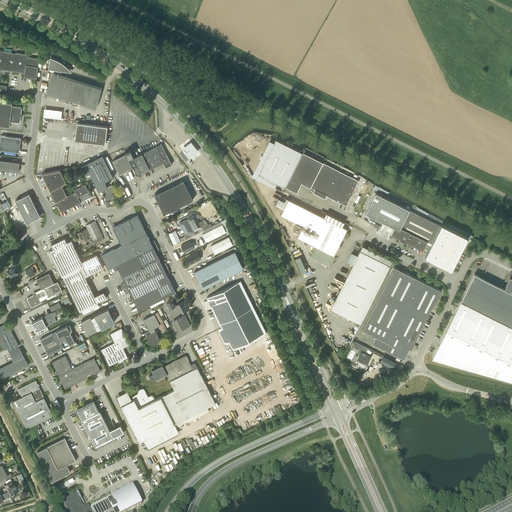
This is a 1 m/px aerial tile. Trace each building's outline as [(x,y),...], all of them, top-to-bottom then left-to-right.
[(23,77),(24,77),(36,78),(39,58),(27,56),(27,54),(15,52),(15,53),(11,52),(12,51),(3,50),(3,51),(0,50),(0,93),(5,94),(6,86),(0,84),(0,74),(0,73),(0,72),(0,69),(19,72),(19,71),(21,71),(21,72),(24,73),(23,77)] [(64,70),(65,61),(49,59),(48,68),(64,70)] [(95,107),(101,88),(53,73),(47,93),(95,107)] [(21,116),(21,113),(20,113),(21,108),(20,107),(12,106),(12,103),(0,101),(0,126),(9,127),(10,121),(18,122),(19,122),(20,116),(21,116)] [(61,118),(63,109),(45,107),(43,116),(61,118)] [(107,126),(77,122),(75,140),(105,144),(107,126)] [(0,149),(18,152),(20,138),(1,135),(0,139),(0,149)] [(303,152),(302,154),(275,141),(258,176),(284,189),(286,187),(294,191),(299,181),(346,205),(358,181),(303,152)] [(182,150),(185,153),(189,158),(190,160),(199,152),(191,143),(182,150)] [(126,154),(113,160),(119,174),(133,167),(137,175),(141,173),(140,172),(149,168),(150,169),(164,162),(166,167),(172,164),(167,154),(161,144),(156,146),(142,153),(133,158),(129,150),(125,152),(126,154)] [(0,169),(18,172),(19,162),(0,159),(0,169)] [(108,186),(105,181),(109,179),(100,161),(87,167),(99,191),(104,188),(106,193),(104,194),(108,201),(114,197),(112,193),(115,191),(112,184),(108,186)] [(164,214),(193,200),(183,180),(154,194),(155,195),(164,213),(163,213),(164,214)] [(75,191),(67,195),(62,184),(50,190),(61,212),(91,197),(85,184),(74,189),(75,191)] [(436,223),(432,221),(376,192),(365,213),(394,227),(391,233),(422,249),(425,243),(430,245),(425,256),(429,259),(446,226),(441,223),(440,225),(436,223)] [(26,223),(40,216),(29,193),(15,200),(26,223)] [(305,208),(289,199),(281,215),(296,222),(293,229),(299,232),(297,237),(301,239),(301,240),(304,242),(305,240),(315,246),(333,255),(337,247),(338,248),(340,244),(339,243),(346,229),(305,208)] [(7,201),(1,205),(0,202),(0,212),(10,208),(7,201)] [(204,213),(210,224),(217,219),(211,209),(204,213)] [(128,218),(124,220),(134,239),(146,233),(137,215),(129,219),(128,218)] [(200,226),(194,215),(188,218),(193,229),(200,226)] [(192,231),(186,219),(179,223),(185,234),(192,231)] [(134,239),(124,220),(120,222),(121,223),(113,227),(121,245),(128,242),(134,239)] [(93,240),(102,236),(95,221),(86,225),(93,240)] [(206,241),(226,231),(222,224),(202,234),(206,241)] [(168,228),(174,239),(181,235),(176,225),(168,228)] [(446,226),(429,259),(451,270),(468,237),(446,226)] [(78,233),(80,237),(77,238),(79,243),(88,238),(86,236),(90,234),(87,228),(78,233)] [(146,233),(134,239),(128,242),(134,256),(156,245),(157,245),(157,244),(156,245),(154,240),(150,242),(146,233)] [(215,254),(233,245),(229,237),(211,246),(215,254)] [(82,261),(71,240),(67,242),(65,238),(51,244),(53,249),(49,251),(62,277),(63,276),(80,311),(107,297),(104,291),(95,295),(85,276),(88,275),(82,261)] [(181,246),(181,247),(182,249),(184,253),(194,248),(190,241),(181,246)] [(128,242),(121,245),(101,255),(108,269),(113,267),(134,256),(128,242)] [(159,249),(156,245),(134,256),(140,267),(158,258),(155,251),(159,249)] [(328,265),(333,255),(315,246),(310,256),(328,265)] [(360,323),(389,264),(360,249),(330,308),(360,323)] [(235,251),(221,258),(194,272),(197,278),(197,279),(199,283),(203,289),(243,269),(235,251)] [(200,259),(197,252),(187,258),(190,264),(200,259)] [(96,254),(82,261),(88,275),(103,267),(96,254)] [(300,255),(295,257),(302,272),(307,270),(300,255)] [(140,267),(134,256),(113,267),(115,271),(118,269),(122,276),(140,267)] [(158,258),(140,267),(145,278),(167,267),(165,263),(162,264),(158,258)] [(7,271),(8,272),(7,273),(8,274),(9,275),(11,277),(14,275),(16,278),(21,275),(14,265),(11,267),(12,268),(7,271)] [(29,278),(36,273),(32,266),(25,270),(29,278)] [(140,267),(122,276),(125,282),(121,284),(124,289),(145,278),(140,267)] [(167,267),(145,278),(151,289),(157,301),(175,292),(166,274),(170,272),(167,267)] [(440,290),(421,281),(394,267),(362,330),(375,336),(372,343),(397,355),(399,351),(396,350),(400,343),(411,349),(440,290)] [(36,278),(38,282),(42,289),(36,292),(36,293),(27,298),(27,299),(31,307),(32,307),(41,302),(41,300),(47,297),(48,299),(54,296),(55,295),(54,294),(62,290),(57,281),(54,283),(48,271),(36,278)] [(504,288),(474,273),(432,358),(511,380),(511,278),(510,278),(504,288)] [(151,289),(145,278),(124,289),(126,294),(129,292),(133,298),(151,289)] [(233,350),(266,333),(241,281),(207,297),(222,327),(220,329),(219,331),(225,343),(227,344),(229,343),(233,350)] [(151,289),(133,298),(138,310),(157,301),(151,289)] [(169,309),(175,305),(176,305),(173,300),(166,303),(169,309)] [(184,301),(176,305),(175,305),(178,311),(181,310),(182,313),(188,310),(184,301)] [(49,307),(52,312),(33,322),(34,325),(33,326),(34,328),(36,327),(37,331),(57,320),(54,316),(57,315),(55,311),(61,307),(59,302),(49,307)] [(82,322),(88,336),(116,323),(109,309),(82,322)] [(143,320),(149,330),(153,328),(159,325),(160,324),(164,331),(166,330),(165,328),(161,319),(157,312),(154,314),(143,320)] [(184,315),(180,317),(173,321),(178,331),(190,325),(184,315)] [(0,346),(0,347),(1,348),(2,349),(3,349),(4,350),(7,348),(13,361),(0,367),(0,375),(1,378),(28,365),(24,356),(19,347),(7,322),(0,325),(0,346)] [(68,326),(57,331),(41,339),(48,355),(75,342),(75,341),(79,340),(77,335),(73,337),(70,332),(73,331),(70,326),(68,327),(68,326)] [(110,334),(114,343),(101,349),(109,366),(122,359),(123,360),(128,357),(123,348),(129,345),(121,328),(110,334)] [(146,335),(149,340),(152,345),(156,343),(157,342),(160,341),(158,336),(155,331),(153,328),(149,330),(151,333),(150,333),(146,335)] [(370,356),(365,354),(368,348),(356,342),(353,347),(359,350),(357,354),(358,354),(355,360),(366,366),(370,356)] [(65,389),(101,371),(94,358),(72,369),(65,356),(51,363),(65,389)] [(152,371),(153,373),(151,374),(150,375),(150,376),(150,377),(151,378),(152,379),(154,379),(155,378),(163,374),(163,375),(166,374),(174,390),(161,396),(175,424),(215,403),(197,367),(193,369),(186,356),(185,356),(163,367),(163,365),(162,365),(152,370),(152,371)] [(371,366),(372,368),(364,370),(366,375),(380,371),(378,364),(371,366)] [(26,428),(53,415),(39,386),(39,385),(38,383),(37,384),(36,380),(18,389),(22,396),(13,401),(26,428)] [(175,424),(161,396),(154,400),(153,397),(152,396),(148,398),(144,389),(143,389),(139,391),(139,392),(140,395),(139,396),(138,395),(137,395),(134,396),(133,398),(134,399),(121,406),(139,442),(144,440),(148,449),(180,433),(175,424)] [(110,430),(100,410),(99,410),(94,399),(79,407),(79,408),(78,411),(77,412),(81,420),(82,419),(88,432),(95,446),(122,432),(124,431),(120,424),(110,430)] [(65,438),(46,447),(38,451),(52,481),(70,472),(67,465),(76,460),(65,438)] [(7,475),(4,470),(0,471),(0,479),(5,477),(6,479),(12,476),(10,473),(7,475)] [(4,493),(7,498),(10,496),(10,495),(17,491),(15,488),(18,486),(16,483),(13,484),(11,481),(4,484),(8,491),(4,493)] [(85,504),(78,493),(63,500),(68,511),(125,511),(142,504),(134,488),(111,500),(110,499),(91,509),(88,506),(85,504)]
